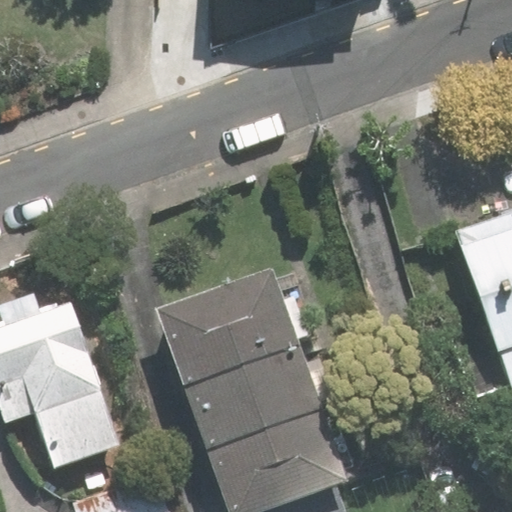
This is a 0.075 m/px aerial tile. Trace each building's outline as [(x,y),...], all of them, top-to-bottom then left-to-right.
[(511,211),(455,232),(511,388),(511,211)] [(274,511),(338,489),(351,485),(273,269),(157,311),(228,511),(274,511)] [(55,469),(120,448),(73,305),(0,329),(0,409),(5,424),(37,413),(55,469)] [(168,511),(157,476),(73,502),(75,511),(168,511)] [(345,511),(338,489),(274,511),(345,511)]
